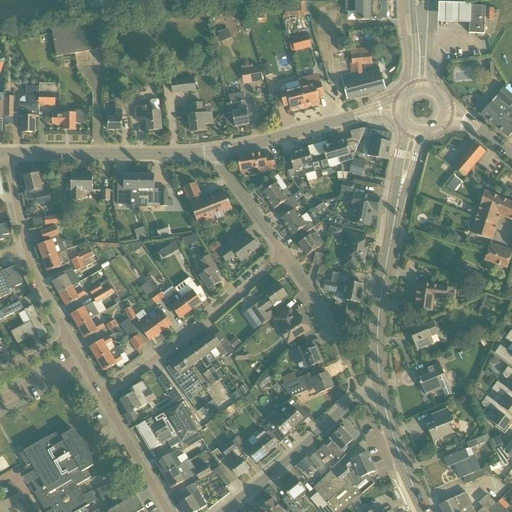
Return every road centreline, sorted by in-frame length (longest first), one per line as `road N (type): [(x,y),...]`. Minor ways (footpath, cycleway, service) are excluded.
road 1 (residential): [(100,397),(280,251)]
road 2 (tertiary): [(210,152),(6,158)]
road 3 (primary): [(381,388),(381,294),(401,186)]
road 4 (residential): [(224,511),(361,396),(381,388)]
road 5 (tertiary): [(367,111),(210,152)]
road 6 (residential): [(168,511),(100,397)]
road 7 (primary): [(425,511),(386,421),(381,388)]
road 8 (residential): [(349,362),(280,251)]
road 9 (residential): [(280,251),(210,152)]
